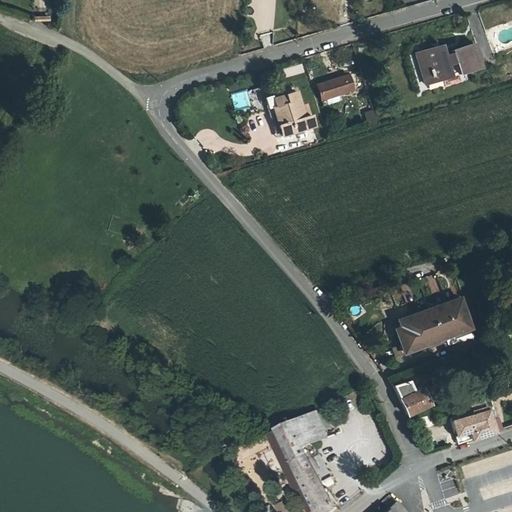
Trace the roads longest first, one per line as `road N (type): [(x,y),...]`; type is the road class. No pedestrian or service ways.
road 1 (residential): [(462,0),(171,88),(159,102),(171,141),(372,380),(416,466)]
road 2 (unclassified): [(0,365),(87,412),(182,479)]
road 3 (track): [(159,102),(80,48),(0,20)]
